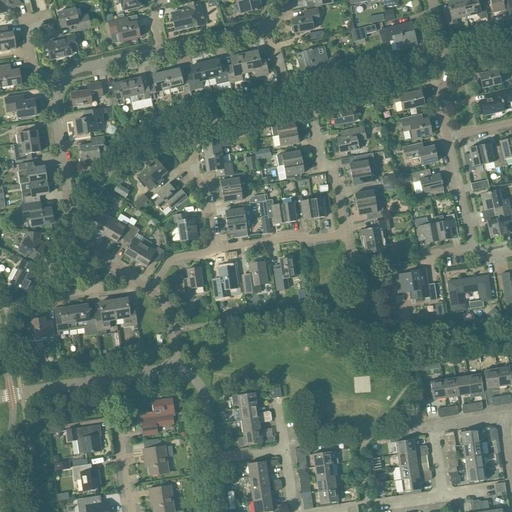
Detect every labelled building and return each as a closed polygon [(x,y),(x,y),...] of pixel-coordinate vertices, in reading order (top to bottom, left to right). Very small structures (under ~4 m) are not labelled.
[(23,5),(22,0),(0,0),(0,13),(6,12),(5,7),(11,6),(12,7),(23,5)] [(117,0),(119,5),(121,4),(122,12),(142,7),(140,0),(117,0)] [(239,0),(242,13),(261,9),(259,0),(239,0)] [(382,0),(383,3),(384,8),(397,6),(398,0),(382,0)] [(456,19),(466,17),(461,0),(457,0),(448,2),(449,7),(443,9),(444,14),(447,28),(458,25),(456,19)] [(461,0),(466,17),(478,14),(478,17),(481,20),(488,18),(483,0),(481,0),(477,1),(477,0),(461,0)] [(511,3),(508,5),(507,0),(493,0),(490,1),(493,14),(505,11),(506,18),(511,16),(511,3)] [(204,24),(199,1),(187,4),(189,9),(172,13),(176,31),(204,24)] [(77,17),(75,9),(58,13),(61,29),(69,27),(71,33),(91,28),(88,14),(77,17)] [(319,21),(317,9),(304,12),(305,18),(292,20),(294,34),(313,30),(312,22),(319,21)] [(385,11),(386,20),(395,20),(394,11),(385,11)] [(370,24),(386,21),(384,14),(368,17),(370,24)] [(129,25),(128,18),(109,23),(112,34),(118,33),(120,42),(140,38),(136,23),(129,25)] [(417,46),(411,23),(379,31),(383,43),(395,39),(398,51),(417,46)] [(376,31),(375,25),(351,31),(354,42),(366,39),(365,34),(376,31)] [(0,34),(0,51),(16,49),(13,32),(0,34)] [(322,32),(308,35),(309,41),(323,39),(322,32)] [(78,48),(75,34),(68,36),(68,39),(46,45),(50,61),(72,55),(71,50),(78,48)] [(478,34),(471,35),(472,43),(480,41),(478,34)] [(329,66),(324,47),(296,54),(302,80),(327,74),(325,67),(329,66)] [(257,51),(244,54),(248,73),(255,72),(256,77),(269,75),(265,58),(259,59),(257,51)] [(232,65),(226,67),(230,84),(243,81),(241,75),(248,73),(244,54),(230,58),(232,65)] [(219,60),(205,63),(209,80),(216,79),(217,84),(218,90),(221,91),(231,88),(230,84),(229,81),(226,67),(225,64),(220,65),(219,60)] [(506,76),(503,62),(486,66),(488,73),(479,75),(482,89),(501,85),(499,77),(506,76)] [(186,73),(188,78),(191,90),(203,88),(202,82),(209,80),(205,63),(191,67),(192,71),(186,73)] [(11,71),(10,65),(0,66),(0,88),(21,85),(19,69),(11,71)] [(179,93),(191,90),(188,78),(182,79),(180,69),(166,73),(170,89),(177,87),(179,93)] [(162,91),(170,89),(166,73),(152,76),(154,86),(149,87),(151,98),(151,100),(163,97),(162,91)] [(127,82),(130,97),(137,95),(139,101),(151,98),(149,87),(148,83),(142,84),(140,78),(127,82)] [(130,97),(127,82),(113,85),(115,90),(109,92),(112,107),(125,104),(124,98),(130,97)] [(102,96),(100,84),(88,86),(89,91),(71,94),(73,107),(91,104),(90,98),(102,96)] [(405,95),(404,88),(390,91),(393,104),(401,102),(403,111),(424,106),(421,92),(405,95)] [(511,108),(511,107),(508,89),(485,94),(486,100),(481,101),(484,116),(504,111),(511,108)] [(24,102),(23,95),(5,98),(7,113),(17,111),(18,118),(36,115),(34,101),(24,102)] [(229,106),(228,101),(222,103),(222,102),(214,104),(215,110),(229,106)] [(356,113),(354,102),(341,104),(342,110),(332,112),(334,127),(354,123),(352,114),(356,113)] [(104,123),(102,110),(87,112),(88,118),(76,120),(78,134),(98,131),(97,124),(104,123)] [(422,120),(421,115),(402,119),(405,132),(411,130),(413,139),(431,135),(427,119),(422,120)] [(289,116),(266,122),(266,123),(267,127),(271,126),(272,134),(273,137),(274,137),(279,136),(299,132),(298,127),(296,128),(295,122),(290,123),(289,116)] [(15,128),(18,145),(40,141),(39,135),(38,135),(37,130),(32,131),(32,125),(15,128)] [(251,134),(249,126),(235,130),(237,137),(251,134)] [(366,139),(364,128),(349,130),(350,136),(337,139),(339,153),(360,149),(358,141),(366,139)] [(273,137),(272,137),(274,147),(280,146),(280,147),(299,144),(298,138),(300,138),(299,132),(279,136),(274,137),(273,137)] [(203,145),(205,158),(222,156),(221,147),(229,145),(227,135),(211,137),(212,144),(203,145)] [(107,151),(104,136),(90,139),(91,144),(80,146),(82,160),(91,159),(91,161),(100,160),(99,153),(107,151)] [(496,148),(501,167),(507,166),(505,160),(511,158),(511,145),(510,137),(505,138),(506,140),(500,141),(501,147),(496,148)] [(18,145),(13,145),(15,162),(20,161),(32,160),(31,154),(41,152),(40,148),(41,148),(40,141),(18,145)] [(423,149),(422,143),(403,147),(406,161),(420,157),(422,166),(437,162),(434,146),(423,149)] [(495,168),(501,167),(496,148),(492,149),(491,144),(485,145),(484,143),(479,144),(484,165),(494,162),(495,168)] [(465,155),(464,155),(468,173),(469,172),(474,171),(474,167),(484,165),(479,144),(474,145),(474,147),(469,149),(470,154),(465,155)] [(278,167),(284,166),(304,162),(303,157),(302,157),(301,151),(296,152),(295,150),(283,153),(283,154),(276,156),(278,167)] [(370,172),(376,171),(372,154),(355,157),(356,163),(349,164),(351,170),(348,170),(349,175),(370,172)] [(222,156),(205,158),(207,172),(216,170),(217,177),(226,176),(233,175),(231,164),(230,164),(229,155),(222,156)] [(258,170),(255,157),(245,158),(247,171),(258,170)] [(167,173),(156,160),(147,167),(148,168),(138,176),(150,191),(163,180),(161,178),(167,173)] [(30,183),(46,181),(44,167),(35,168),(34,162),(20,164),(21,172),(18,173),(19,184),(30,183)] [(305,167),(304,162),(284,166),(286,177),(286,180),(295,178),(295,181),(302,179),(301,174),(304,174),(303,168),(305,167)] [(429,177),(428,170),(412,174),(414,183),(420,181),(423,194),(443,189),(440,174),(429,177)] [(370,172),(349,175),(350,181),(352,181),(353,186),(372,183),(370,172)] [(220,193),(241,190),(240,180),(246,179),(245,173),(233,175),(226,176),(226,180),(221,181),(222,187),(220,187),(220,193)] [(382,178),(383,185),(395,183),(394,175),(382,178)] [(46,181),(30,183),(31,191),(24,192),(26,204),(40,202),(39,196),(49,195),(46,181)] [(489,187),(488,181),(479,183),(480,189),(489,187)] [(398,198),(395,183),(383,185),(384,193),(393,191),(394,198),(395,198),(395,199),(398,198)] [(129,191),(117,184),(113,191),(125,198),(129,191)] [(175,191),(169,184),(157,194),(160,198),(155,203),(162,211),(169,206),(171,209),(186,196),(181,190),(177,194),(174,192),(175,191)] [(241,190),(220,193),(221,198),(223,198),(224,204),(243,201),(241,190)] [(321,198),(312,200),(315,221),(320,220),(320,218),(326,217),(325,209),(330,208),(328,191),(320,193),(321,198)] [(355,205),(376,202),(374,191),(355,194),(356,200),(354,201),(355,205)] [(494,209),(495,215),(510,211),(507,201),(501,202),(499,191),(481,195),(485,211),(494,209)] [(148,201),(143,195),(133,204),(138,210),(148,201)] [(266,202),(266,201),(265,195),(260,196),(261,198),(253,199),(253,204),(259,203),(266,202)] [(283,204),(286,225),(291,225),(291,223),(297,222),(296,220),(300,220),(296,196),(291,197),(292,203),(283,204)] [(296,196),(300,220),(303,219),(304,221),(310,220),(310,222),(315,221),(312,200),(303,201),(302,196),(296,196)] [(266,202),(268,217),(268,219),(273,219),(274,225),(280,224),(280,226),(286,225),(283,204),(273,206),(272,200),(266,201),(266,202)] [(376,202),(355,205),(356,211),(358,211),(359,216),(367,215),(368,221),(385,218),(381,201),(376,202)] [(268,217),(266,202),(259,203),(261,218),(268,217)] [(36,203),(22,205),(25,220),(31,219),(32,227),(51,224),(50,217),(52,216),(51,209),(42,210),(40,203),(36,203)] [(95,230),(106,236),(116,219),(105,213),(107,210),(101,207),(92,220),(98,224),(95,230)] [(246,220),(245,220),(244,209),(225,212),(226,218),(224,218),(225,223),(246,220)] [(511,210),(510,211),(495,215),(497,221),(487,223),(491,238),(509,234),(511,232),(511,219),(511,217),(511,210)] [(189,221),(188,214),(174,217),(176,228),(179,228),(181,241),(197,239),(194,220),(189,221)] [(434,217),(436,224),(439,241),(452,238),(450,229),(457,227),(454,214),(447,216),(448,222),(444,223),(442,216),(434,217)] [(270,234),(268,218),(261,219),(263,235),(270,234)] [(427,218),(415,220),(417,234),(417,235),(424,234),(425,241),(426,243),(439,241),(436,224),(428,225),(427,218)] [(119,238),(125,242),(134,226),(128,223),(126,226),(116,219),(106,236),(116,243),(119,238)] [(252,219),(245,220),(246,220),(225,223),(226,228),(228,228),(229,234),(234,233),(235,239),(247,237),(247,232),(247,230),(250,230),(253,226),(252,219)] [(361,231),(363,243),(384,239),(383,232),(390,230),(388,219),(377,221),(378,228),(361,231)] [(135,261),(148,241),(143,238),(141,241),(135,238),(140,230),(134,226),(125,242),(130,245),(124,255),(135,261)] [(40,234),(27,232),(26,240),(19,252),(37,261),(45,245),(39,241),(39,240),(40,234)] [(384,239),(363,243),(365,255),(382,252),(383,258),(395,255),(393,245),(385,246),(384,239)] [(148,241),(135,261),(146,268),(151,260),(157,264),(164,252),(158,248),(156,251),(150,247),(152,243),(148,241)] [(19,260),(10,255),(8,260),(16,265),(19,260)] [(281,267),(274,268),(277,291),(289,289),(287,279),(296,277),(296,276),(295,268),(293,259),(280,261),(281,267)] [(12,282),(11,283),(21,289),(28,293),(29,292),(35,281),(37,276),(37,275),(36,275),(32,273),(35,267),(23,261),(18,270),(21,272),(15,283),(12,282)] [(257,266),(257,264),(250,265),(252,279),(243,280),(245,294),(260,292),(259,285),(267,284),(264,265),(257,266)] [(203,287),(200,268),(187,271),(189,283),(183,284),(185,297),(195,295),(194,288),(203,287)] [(220,280),(213,281),(215,298),(240,295),(239,287),(237,288),(234,269),(227,270),(227,268),(219,269),(220,280)] [(411,273),(396,275),(398,293),(409,292),(410,300),(414,299),(429,297),(430,301),(437,300),(435,284),(428,285),(425,269),(413,271),(410,271),(411,273)] [(511,277),(510,278),(509,273),(502,274),(506,304),(511,302),(511,277)] [(460,281),(448,282),(453,312),(466,310),(464,294),(480,292),(481,301),(481,302),(483,301),(491,300),(490,288),(489,288),(487,278),(460,281)] [(127,299),(113,301),(116,320),(123,319),(124,327),(137,325),(135,307),(129,308),(127,299)] [(116,320),(113,301),(99,303),(100,312),(95,313),(98,335),(98,337),(106,336),(105,329),(110,329),(109,321),(116,320)] [(88,305),(74,307),(76,323),(77,329),(84,328),(90,328),(91,336),(98,335),(95,313),(89,314),(88,305)] [(61,318),(55,319),(57,332),(69,331),(77,329),(76,323),(74,307),(60,309),(61,318)] [(500,313),(495,308),(486,316),(491,322),(500,313)] [(226,312),(216,313),(217,320),(229,318),(229,314),(227,314),(227,315),(225,315),(224,312),(226,312)] [(46,323),(46,318),(40,318),(40,319),(31,320),(34,340),(54,337),(52,322),(46,323)] [(439,362),(421,365),(422,371),(440,369),(439,362)] [(499,387),(511,385),(510,371),(510,370),(510,368),(497,369),(499,387)] [(487,389),(499,387),(497,369),(484,371),(487,389)] [(481,375),(468,377),(471,394),(483,392),(481,375)] [(456,378),(458,396),(471,394),(468,377),(456,378)] [(446,398),(458,396),(456,378),(443,380),(446,398)] [(431,382),(424,383),(427,401),(434,400),(446,398),(443,380),(431,382)] [(240,409),(257,406),(256,400),(260,399),(259,393),(238,396),(232,397),(233,404),(239,403),(240,409)] [(175,414),(172,399),(153,402),(154,413),(147,414),(146,410),(137,411),(139,419),(141,419),(143,436),(158,434),(157,427),(174,424),(172,414),(175,414)] [(257,406),(240,409),(241,421),(272,417),(271,413),(269,412),(259,413),(257,406)] [(441,409),(437,409),(438,416),(440,418),(442,418),(448,417),(447,408),(441,409)] [(272,417),(241,421),(243,434),(261,431),(260,424),(271,422),(272,420),(272,417)] [(61,433),(60,425),(47,427),(48,435),(61,433)] [(68,442),(77,441),(78,454),(85,454),(85,455),(101,452),(99,437),(101,437),(100,427),(76,431),(76,429),(66,431),(68,442)] [(461,433),(463,445),(481,443),(479,430),(461,433)] [(261,431),(243,434),(244,438),(238,439),(239,447),(275,442),(275,438),(273,436),(262,438),(261,431)] [(395,438),(396,443),(398,456),(428,451),(427,448),(425,446),(415,448),(413,440),(412,440),(412,438),(402,440),(402,437),(395,438)] [(444,446),(444,448),(453,447),(452,440),(445,441),(445,444),(444,446)] [(483,455),(481,443),(463,445),(465,458),(483,455)] [(310,456),(309,447),(295,449),(296,457),(310,456)] [(163,456),(162,448),(144,451),(145,460),(148,459),(151,476),(168,473),(166,456),(163,456)] [(428,451),(398,456),(399,468),(417,465),(416,458),(427,457),(428,454),(428,451)] [(315,468),(332,465),(338,464),(337,452),(313,455),(315,468)] [(485,468),(483,455),(465,458),(467,470),(485,468)] [(381,470),(379,460),(372,461),(373,470),(381,470)] [(69,461),(54,463),(55,471),(70,469),(69,461)] [(248,465),(249,478),(267,475),(266,468),(277,467),(278,465),(278,461),(248,465)] [(92,472),(91,465),(73,468),(75,481),(82,480),(84,492),(101,489),(98,471),(92,472)] [(334,477),(332,465),(315,468),(316,480),(334,477)] [(399,468),(401,480),(431,475),(431,472),(429,471),(418,472),(417,465),(399,468)] [(486,480),(485,468),(467,470),(469,483),(486,480)] [(267,475),(249,478),(251,490),(281,485),(281,482),(279,480),(268,482),(267,475)] [(431,475),(401,480),(403,492),(404,495),(421,493),(421,490),(420,482),(431,481),(432,479),(431,475)] [(318,492),(336,489),(334,477),(316,480),(318,492)] [(506,492),(505,483),(495,485),(496,494),(506,492)] [(251,490),(253,502),(271,499),(270,493),(280,491),(282,489),(281,485),(251,490)] [(169,496),(168,487),(149,490),(151,499),(154,499),(155,511),(173,511),(172,495),(169,496)] [(336,489),(318,492),(320,505),(321,508),(338,505),(338,502),(337,495),(342,494),(342,489),(336,490),(336,489)] [(100,496),(77,499),(78,511),(107,511),(106,502),(101,503),(100,496)] [(272,506),(271,499),(253,502),(254,511),(275,511),(285,511),(284,506),(282,505),(272,506)] [(475,501),(476,511),(489,511),(484,511),(482,511),(481,502),(479,500),(475,501)]
